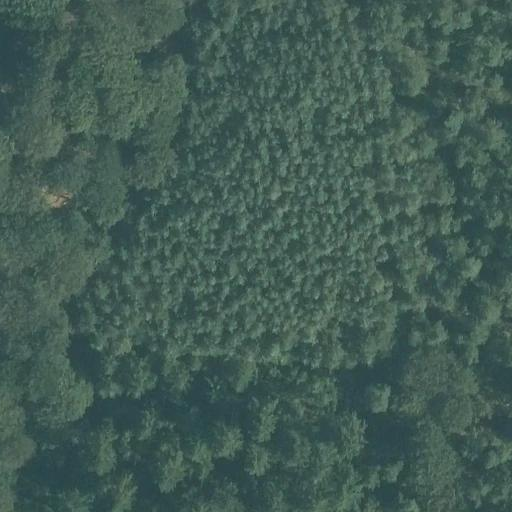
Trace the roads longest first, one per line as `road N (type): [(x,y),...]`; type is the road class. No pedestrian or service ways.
road 1 (track): [(511,378),(0,307)]
road 2 (track): [(365,0),(425,511)]
